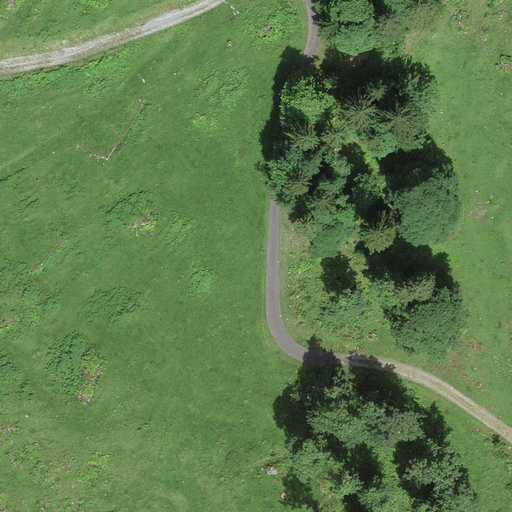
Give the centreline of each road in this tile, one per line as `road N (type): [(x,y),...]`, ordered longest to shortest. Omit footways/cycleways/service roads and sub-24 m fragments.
road 1 (track): [(314,0),(320,24),(284,172),(271,299),(281,335),(302,353),(441,392),(511,440)]
road 2 (track): [(0,71),(77,57),(228,0)]
